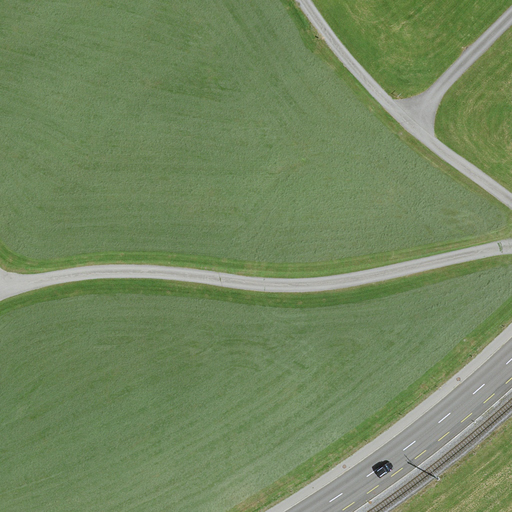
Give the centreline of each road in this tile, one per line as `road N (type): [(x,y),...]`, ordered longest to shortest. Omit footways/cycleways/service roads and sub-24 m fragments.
road 1 (track): [(511,249),(355,281),(273,286),(131,273),(2,293)]
road 2 (track): [(511,202),(410,125),(302,0)]
road 3 (secondary): [(317,511),(434,429),(511,361)]
road 4 (track): [(410,125),(511,23)]
